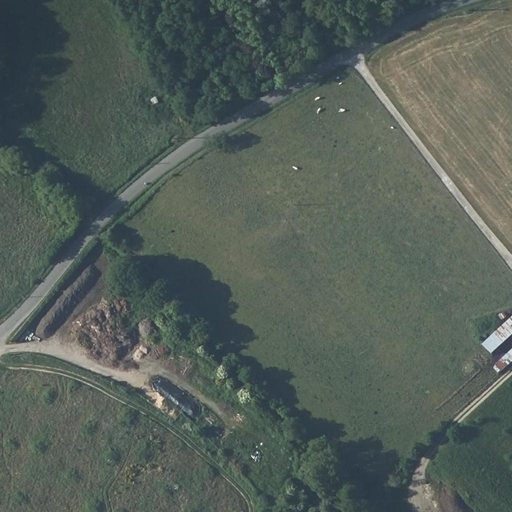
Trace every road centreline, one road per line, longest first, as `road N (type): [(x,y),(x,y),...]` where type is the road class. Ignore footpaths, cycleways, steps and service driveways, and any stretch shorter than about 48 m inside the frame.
road 1 (unclassified): [(0,335),(139,182),(348,52),(464,0)]
road 2 (track): [(348,52),(511,257)]
